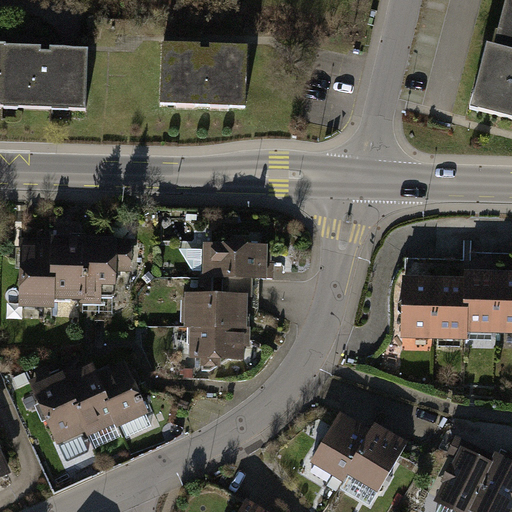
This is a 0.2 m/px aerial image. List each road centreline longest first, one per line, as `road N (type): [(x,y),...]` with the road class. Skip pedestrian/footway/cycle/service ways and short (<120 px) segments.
road 1 (residential): [(123,487),(244,423),(308,358),(363,176)]
road 2 (tertiary): [(363,176),(0,168)]
road 3 (residential): [(407,0),(363,176)]
road 4 (tertiary): [(511,180),(363,176)]
road 5 (unknown): [(484,0),(459,63),(432,72),(392,62)]
